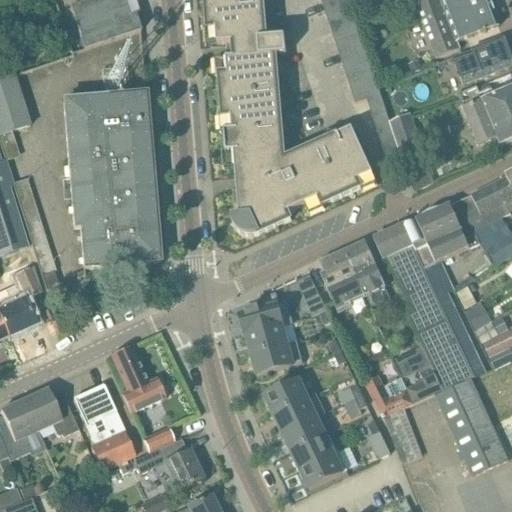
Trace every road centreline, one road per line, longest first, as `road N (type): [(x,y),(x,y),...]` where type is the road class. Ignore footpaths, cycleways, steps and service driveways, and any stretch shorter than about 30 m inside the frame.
road 1 (residential): [(198,309),(511,158)]
road 2 (tertiary): [(198,309),(170,0)]
road 3 (residential): [(0,394),(198,309)]
road 4 (tertiary): [(266,511),(219,401),(198,309)]
